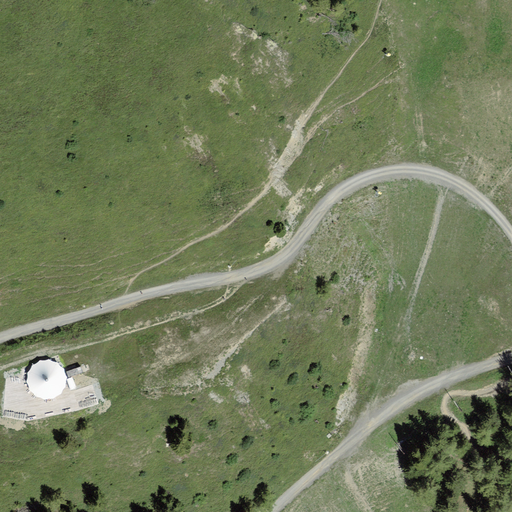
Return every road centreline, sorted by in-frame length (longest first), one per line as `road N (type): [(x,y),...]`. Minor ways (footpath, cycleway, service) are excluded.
road 1 (track): [(0,342),(118,303),(256,273),(287,257),(330,197),(368,176),(431,171),(462,186),(511,234)]
road 2 (track): [(511,357),(363,429),(274,511)]
